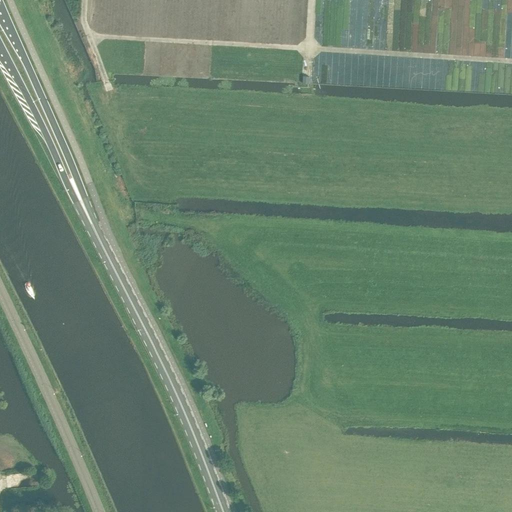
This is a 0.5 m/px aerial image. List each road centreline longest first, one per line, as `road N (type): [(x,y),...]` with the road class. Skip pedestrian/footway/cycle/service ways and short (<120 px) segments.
road 1 (primary): [(223,511),(175,391),(77,195)]
road 2 (tertiary): [(99,511),(0,292)]
road 3 (primary): [(77,195),(0,8)]
road 4 (primary): [(0,48),(77,195)]
